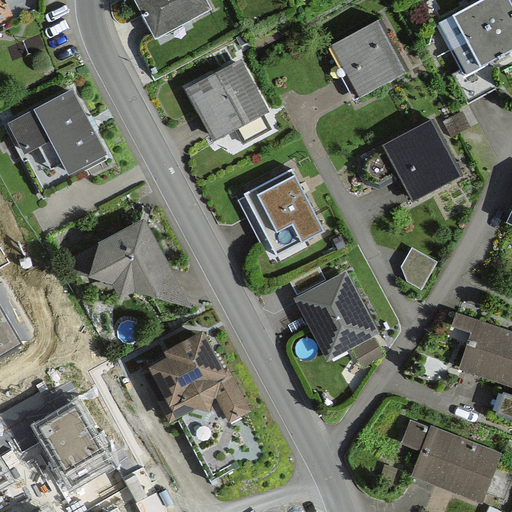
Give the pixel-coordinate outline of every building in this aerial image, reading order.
[(0,0),(0,13),(28,0),(0,0)] [(210,11),(203,0),(131,0),(152,41),(210,11)] [(455,51),(511,20),(511,15),(503,0),(489,0),(442,26),(455,51)] [(511,20),(455,51),(468,75),(511,51),(511,20)] [(376,27),(332,49),(357,100),(401,78),(376,27)] [(241,66),(187,92),(212,144),(266,119),(241,66)] [(105,161),(70,92),(10,122),(45,191),(105,161)] [(431,128),(384,152),(409,203),(456,180),(431,128)] [(324,238),(289,170),(238,196),(272,263),(324,238)] [(140,224),(78,256),(96,291),(186,313),(140,224)] [(406,283),(421,293),(437,264),(412,250),(400,268),(406,283)] [(380,337),(346,274),(293,302),(328,366),(380,337)] [(0,309),(0,355),(20,345),(0,309)] [(511,338),(455,322),(449,342),(467,347),(459,373),(511,388),(511,404),(499,400),(494,416),(511,422),(511,338)] [(204,335),(144,367),(173,421),(213,400),(228,428),(252,415),(228,370),(224,372),(204,335)] [(77,405),(38,427),(71,484),(110,462),(77,405)] [(497,456),(410,425),(401,450),(418,456),(410,479),(480,504),(497,456)]
